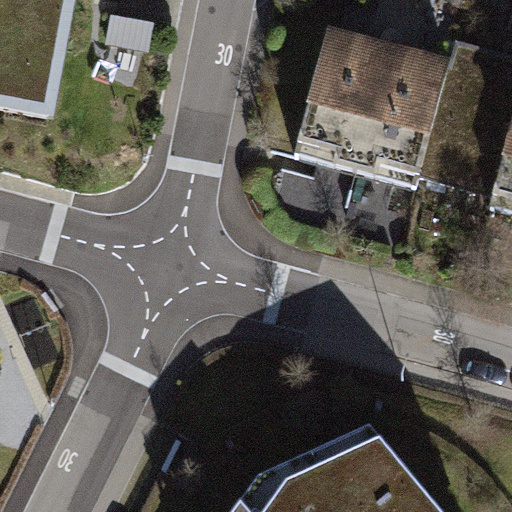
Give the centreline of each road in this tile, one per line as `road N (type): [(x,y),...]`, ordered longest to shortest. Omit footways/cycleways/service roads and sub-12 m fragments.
road 1 (residential): [(511,364),(161,276)]
road 2 (tertiary): [(161,276),(222,0)]
road 3 (tertiary): [(58,511),(161,276)]
road 4 (residential): [(161,276),(0,230)]
